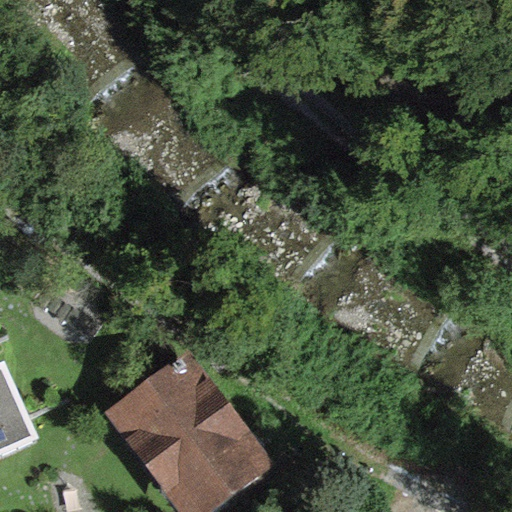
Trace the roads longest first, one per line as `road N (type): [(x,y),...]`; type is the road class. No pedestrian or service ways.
road 1 (track): [(511,255),(479,235),(271,0)]
road 2 (track): [(275,6),(445,97),(511,74)]
